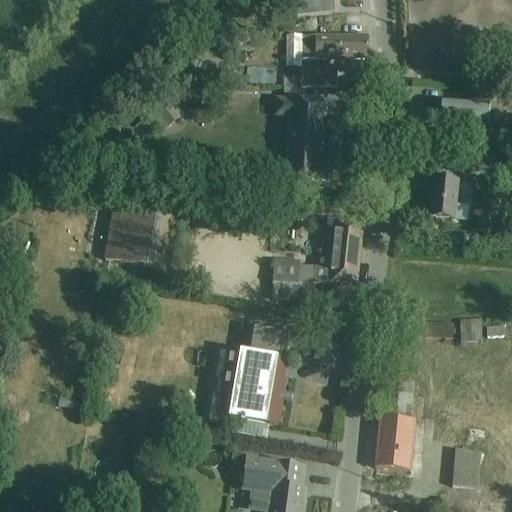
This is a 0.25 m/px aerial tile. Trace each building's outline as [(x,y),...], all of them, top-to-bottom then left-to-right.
[(306,19),(305,0),(303,0),(287,0),(287,20),(306,19)] [(251,45),(247,36),(234,39),(238,51),(251,45)] [(301,62),(368,61),(368,39),(286,39),(286,71),(297,71),(302,71),(301,62)] [(245,68),(244,82),(272,84),(273,70),(245,68)] [(302,71),(297,71),(297,78),(282,78),(282,90),(336,90),(337,71),(302,71)] [(283,180),(331,184),(333,157),(322,156),(326,107),(282,104),(282,102),(275,101),(274,121),(287,122),(283,180)] [(440,123),(488,126),(489,107),(441,103),(440,123)] [(429,219),(467,223),(469,208),(456,206),(458,183),(433,180),(429,219)] [(171,220),(113,210),(103,264),(163,274),(170,239),(168,238),(171,220)] [(314,284),(356,288),(363,225),(335,222),(334,224),(327,223),(323,256),(319,255),(318,268),(300,267),(300,263),(274,262),(271,302),(312,304),(314,284)] [(27,288),(7,283),(0,309),(0,310),(20,316),(27,288)] [(481,322),(460,322),(460,344),(481,344),(481,322)] [(452,326),(414,325),(413,340),(452,341),(452,326)] [(215,417),(278,428),(279,419),(278,419),(279,410),(278,410),(281,393),(284,394),(284,390),(283,390),(284,384),(285,385),(286,381),(283,380),(286,364),(283,363),(288,336),(245,329),(241,354),(226,351),(215,417)] [(402,330),(389,329),(381,419),(380,419),(375,470),(411,473),(416,422),(410,422),(414,386),(397,384),(402,330)] [(508,329),(486,330),(487,340),(504,339),(504,338),(508,338),(508,329)] [(79,402),(55,398),(53,408),(77,413),(79,402)] [(483,439),(484,430),(467,428),(466,437),(483,439)] [(477,491),(481,454),(455,452),(452,489),(477,491)] [(302,511),(306,491),(307,492),(307,490),(301,490),(304,469),(305,470),(306,468),(246,460),(241,493),(251,495),(248,511),(302,511)]
